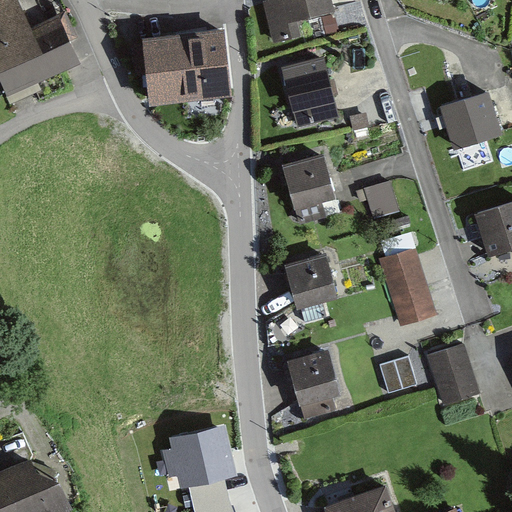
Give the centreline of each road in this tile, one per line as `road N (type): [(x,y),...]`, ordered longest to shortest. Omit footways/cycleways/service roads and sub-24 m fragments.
road 1 (unclassified): [(275,511),(251,405),(240,203),(231,168)]
road 2 (residential): [(372,0),(472,315)]
road 3 (unclassified): [(231,168),(176,152),(146,125),(85,0)]
road 4 (unclassified): [(231,168),(242,92),(232,0)]
road 5 (residential): [(106,0),(186,9),(231,0)]
